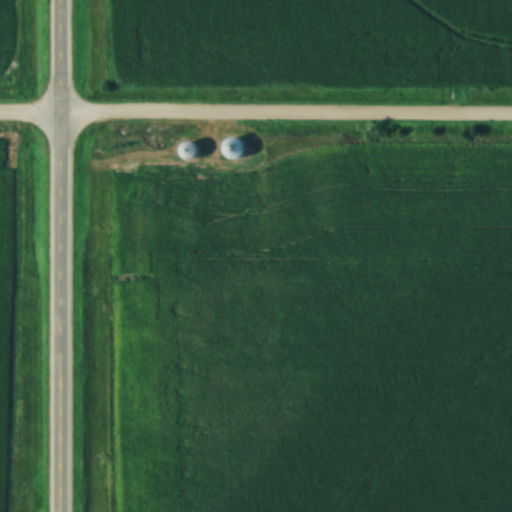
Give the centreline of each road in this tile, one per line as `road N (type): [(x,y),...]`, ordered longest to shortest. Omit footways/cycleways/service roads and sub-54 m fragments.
road 1 (secondary): [(61,511),(61,0)]
road 2 (residential): [(511,120),(61,119)]
